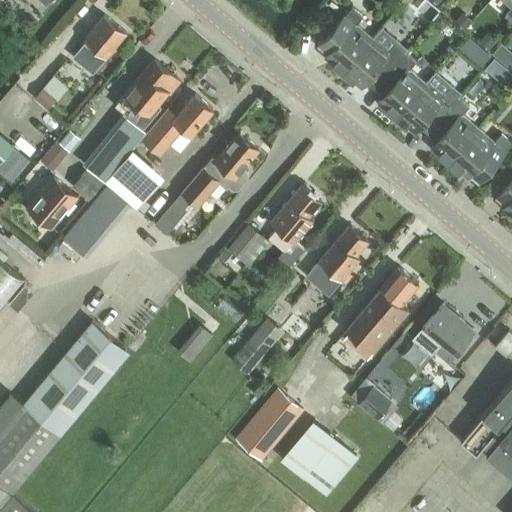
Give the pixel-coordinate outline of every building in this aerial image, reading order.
[(353,6),(323,41),(332,48),(326,56),(343,71),(372,37),(356,23),(363,15),(353,6)] [(462,11),(455,19),(465,27),(472,19),(462,11)] [(441,12),(433,21),(439,26),(444,25),(450,19),(441,12)] [(102,62),(127,32),(104,13),(85,37),(87,39),(73,55),(90,69),(98,59),(102,62)] [(487,33),(480,40),(490,48),(490,47),(496,41),(487,33)] [(372,37),(343,71),(361,86),(368,79),(377,86),(406,51),(395,42),(388,51),(372,37)] [(470,37),(460,48),(482,67),(492,56),(470,37)] [(406,51),(377,86),(385,93),(379,101),(397,116),(426,82),(410,69),(417,60),(406,51)] [(93,151),(84,162),(107,180),(133,148),(130,145),(140,133),(158,110),(162,107),(158,104),(169,90),(179,78),(171,72),(154,58),(116,105),(115,105),(125,113),(121,117),(93,151)] [(426,82),(397,116),(414,131),(421,124),(430,131),(459,96),(449,87),(442,96),(427,83),(426,82)] [(44,87),(35,97),(47,108),(56,98),(44,87)] [(195,93),(177,115),(168,107),(142,137),(161,154),(184,127),(191,133),(213,108),(195,93)] [(459,96),(430,131),(438,138),(432,146),(450,161),(479,127),(463,114),(470,105),(459,96)] [(479,127),(450,161),(467,176),(474,169),(483,176),(511,142),(511,141),(502,133),(495,141),(479,127)] [(0,131),(0,163),(15,144),(0,131)] [(213,155),(196,175),(183,191),(199,205),(213,188),(210,186),(217,178),(227,187),(228,184),(233,188),(239,188),(249,176),(248,170),(243,166),(259,148),(240,131),(217,158),(213,155)] [(66,132),(59,141),(69,150),(77,141),(66,132)] [(56,142),(46,153),(58,163),(68,152),(56,142)] [(165,174),(133,148),(107,180),(138,206),(165,174)] [(74,185),(88,198),(103,181),(88,168),(74,185)] [(51,226),(77,196),(54,176),(28,206),(51,226)] [(504,208),(511,214),(511,179),(501,192),(511,200),(504,208)] [(278,226),(269,237),(283,249),(279,255),(290,265),(304,248),(295,240),(313,219),(308,215),(321,200),(302,183),(271,220),(278,226)] [(127,202),(108,185),(65,236),(85,252),(127,202)] [(161,214),(155,222),(167,232),(173,225),(161,214)] [(248,224),(230,247),(249,263),(268,241),(248,224)] [(356,254),(368,240),(349,224),(307,273),(330,292),(346,274),(349,277),(352,274),(348,271),(360,257),(356,254)] [(226,247),(219,255),(225,261),(232,252),(226,247)] [(0,308),(24,280),(0,260),(0,308)] [(399,265),(346,328),(351,332),(345,339),(368,358),(409,310),(401,304),(419,282),(399,265)] [(449,361),(475,329),(443,302),(416,334),(449,361)] [(261,359),(284,331),(267,317),(244,345),(261,359)] [(0,511),(36,511),(12,492),(130,351),(92,319),(22,402),(11,393),(0,405),(0,511)] [(201,323),(178,350),(192,361),(214,335),(201,323)] [(511,327),(497,343),(509,353),(511,349),(511,327)] [(353,395),(360,401),(359,403),(378,419),(379,418),(385,423),(399,406),(393,401),(393,400),(375,385),(376,383),(368,377),(353,395)] [(461,440),(477,453),(483,446),(489,451),(486,455),(511,476),(511,509),(509,511),(511,511),(511,379),(491,404),(461,440)] [(279,389),(237,439),(260,459),(303,409),(279,389)] [(315,419),(283,457),(326,493),(358,455),(315,419)]
